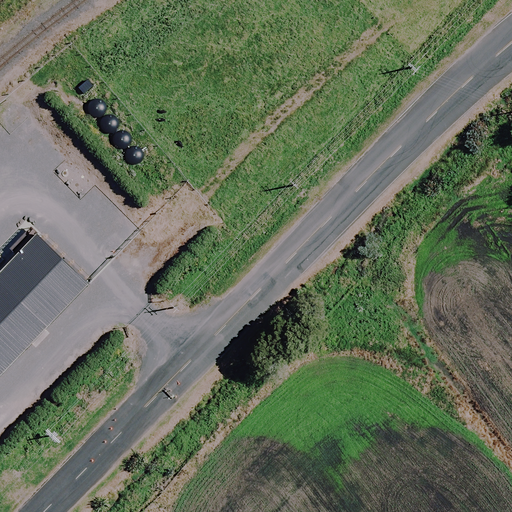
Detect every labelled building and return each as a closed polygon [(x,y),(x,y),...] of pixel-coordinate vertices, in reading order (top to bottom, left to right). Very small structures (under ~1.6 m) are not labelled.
[(87,79),(78,88),(84,95),(94,86),(87,79)] [(88,110),(89,113),(91,115),(93,117),(96,118),(99,117),(102,116),(104,114),(106,111),(106,108),(105,105),(104,102),(101,101),(99,100),(96,100),(93,100),(91,102),(89,104),(88,107),(88,110)] [(101,126),(102,129),(104,131),(106,133),(109,134),(112,133),(115,132),(117,130),(119,127),(119,124),(118,121),(117,119),(114,117),(111,116),(109,116),(106,116),(103,118),(102,120),(101,123),(101,126)] [(113,142),(114,145),(116,147),(118,149),(121,149),(124,149),(127,148),(129,146),(130,143),(131,140),(130,137),(128,134),(126,132),(123,131),(120,131),(118,132),(115,134),(114,136),(113,139),(113,142)] [(125,158),(126,161),(128,163),(130,165),(133,166),(136,165),(139,164),(141,162),(142,159),(143,156),(142,153),(140,151),(138,149),(135,148),(132,148),(130,148),(127,150),(126,152),(125,155),(125,158)] [(22,228),(0,250),(0,364),(79,282),(22,228)]
